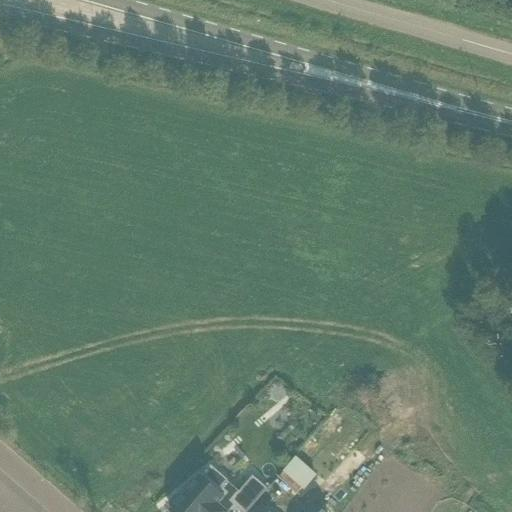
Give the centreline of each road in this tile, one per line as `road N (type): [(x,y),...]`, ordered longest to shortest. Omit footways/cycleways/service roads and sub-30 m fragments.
road 1 (primary): [(0,14),(273,76),(339,78)]
road 2 (primary): [(339,78),(283,50),(102,0)]
road 3 (unclassified): [(511,59),(314,0)]
road 4 (primary): [(511,123),(339,78)]
